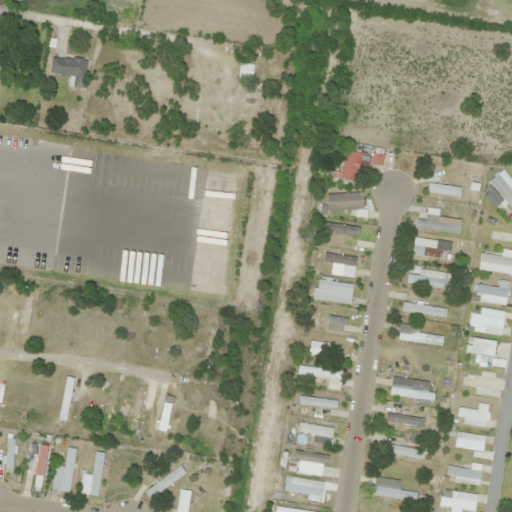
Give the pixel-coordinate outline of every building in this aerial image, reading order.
[(73,87),(85,88),(88,60),(51,57),(50,75),(74,77),(73,87)] [(341,179),(358,180),(360,152),(343,151),(341,179)] [(488,182),(511,208),(511,180),(502,170),(488,182)] [(428,194),(460,195),(460,186),(428,184),(428,194)] [(321,200),(364,209),(366,201),(323,191),(321,200)] [(458,232),(460,223),(417,215),(415,225),(458,232)] [(358,236),(359,227),(324,221),(323,230),(358,236)] [(411,255),(446,260),(449,242),(414,236),(411,255)] [(355,265),(356,256),(324,252),(323,262),(355,265)] [(511,255),(479,255),(479,272),(511,272),(511,255)] [(451,279),(420,274),(420,275),(407,273),(406,283),(449,290),(451,279)] [(314,300),(350,304),(353,284),(316,279),(314,300)] [(507,281),(500,281),(500,286),(473,286),(473,302),(507,302),(507,281)] [(401,312),(444,320),(446,309),(403,301),(401,312)] [(503,311),(481,310),(481,314),(470,313),(468,331),(502,334),(503,311)] [(113,345),(119,314),(111,312),(105,343),(113,345)] [(441,334),(419,336),(418,323),(398,325),(400,344),(441,341),(441,334)] [(468,337),(466,352),(494,357),(496,341),(468,337)] [(346,344),(302,339),(301,349),(345,353),(346,344)] [(342,371),(298,365),(297,375),(341,380),(342,371)] [(490,395),(494,384),(465,374),(461,385),(490,395)] [(434,393),(427,392),(429,382),(392,376),(389,394),(433,401),(434,393)] [(112,385),(105,384),(101,421),(109,422),(112,385)] [(135,429),(145,392),(137,390),(128,427),(135,429)] [(169,396),(161,394),(155,432),(163,433),(169,396)] [(336,408),(337,400),(299,396),(298,404),(336,408)] [(486,426),(488,404),(478,403),(477,410),(458,408),(456,423),(486,426)] [(423,419),(386,412),(385,420),(422,427),(423,419)] [(313,443),(331,444),(332,427),(298,424),(297,433),(314,434),(313,443)] [(482,452),(485,436),(457,431),(454,447),(482,452)] [(14,468),(14,439),(6,439),(6,468),(14,468)] [(395,445),(382,443),(380,453),(423,459),(424,450),(402,447),(403,440),(396,439),(395,445)] [(69,492),(75,449),(67,447),(64,467),(55,465),(51,490),(69,492)] [(329,455),(294,450),(293,459),(328,464),(329,455)] [(98,496),(103,452),(95,451),(92,475),(82,474),(80,493),(98,496)] [(446,482),(478,484),(480,464),(470,464),(470,468),(447,467),(446,482)] [(145,493),(151,500),(184,472),(178,465),(145,493)] [(415,502),(416,492),(398,490),(400,481),(375,477),(372,496),(415,502)] [(185,511),(188,490),(179,489),(177,511),(185,511)] [(438,508),(455,511),(472,511),(476,495),(452,490),(450,498),(440,496),(438,508)]
